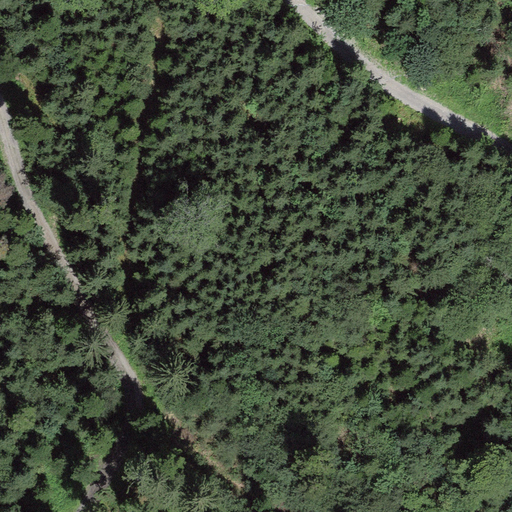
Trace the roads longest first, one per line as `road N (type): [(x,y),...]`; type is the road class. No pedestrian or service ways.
road 1 (track): [(83,511),(133,445),(139,402),(121,365),(46,268),(0,162)]
road 2 (track): [(511,164),(379,74),(295,0)]
